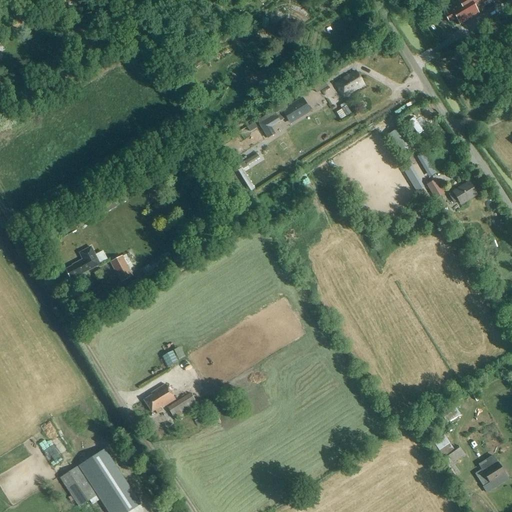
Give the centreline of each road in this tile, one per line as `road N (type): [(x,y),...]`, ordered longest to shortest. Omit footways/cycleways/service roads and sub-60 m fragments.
road 1 (track): [(193,511),(0,204)]
road 2 (unclassified): [(511,219),(375,0)]
